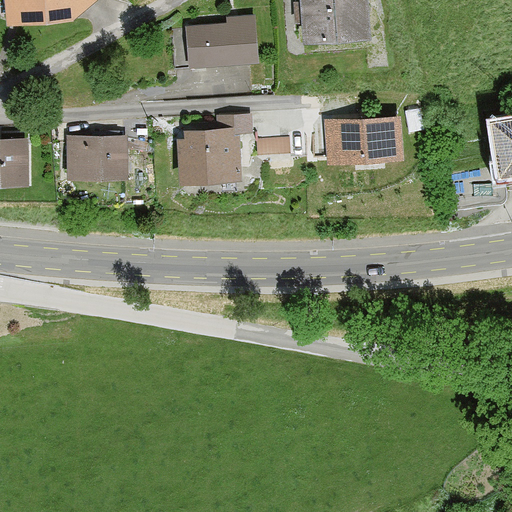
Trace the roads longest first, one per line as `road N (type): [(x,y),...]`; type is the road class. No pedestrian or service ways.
road 1 (tertiary): [(0,288),(511,381)]
road 2 (secondary): [(511,246),(274,268),(0,254)]
